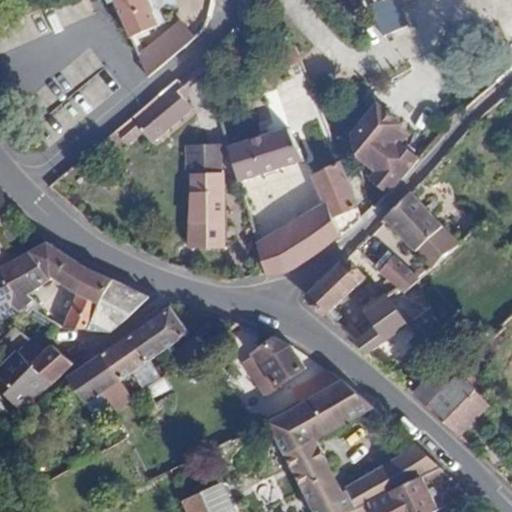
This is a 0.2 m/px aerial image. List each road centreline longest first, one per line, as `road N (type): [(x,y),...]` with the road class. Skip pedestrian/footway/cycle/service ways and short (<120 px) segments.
road 1 (tertiary): [(22,191),(79,242),(173,286),(296,324),(369,374),(510,511)]
road 2 (residential): [(22,191),(218,34),(227,0)]
